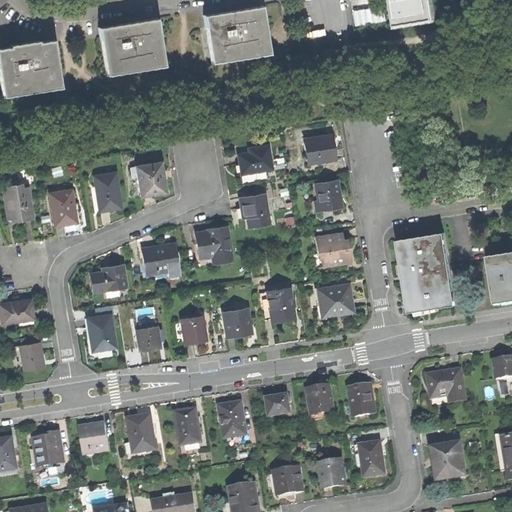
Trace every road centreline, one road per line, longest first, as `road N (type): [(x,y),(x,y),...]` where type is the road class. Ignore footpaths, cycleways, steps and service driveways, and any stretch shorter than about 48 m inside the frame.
road 1 (residential): [(73,397),(57,285),(62,263),(192,202),(199,189),(195,159)]
road 2 (residential): [(73,397),(390,345)]
road 3 (residential): [(337,511),(398,501),(410,481),(390,345)]
road 4 (residential): [(372,222),(511,197)]
road 5 (residential): [(390,345),(372,222)]
road 6 (residential): [(390,345),(511,326)]
